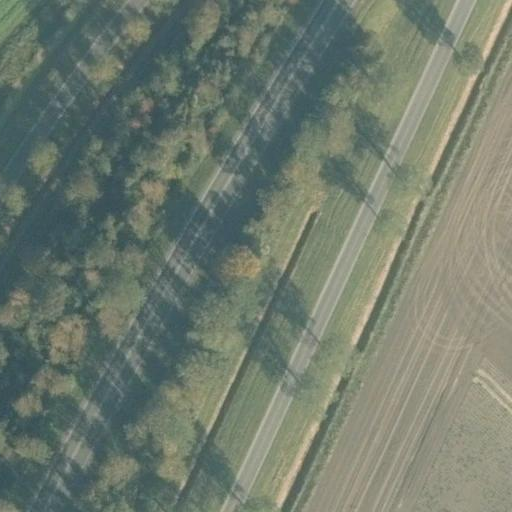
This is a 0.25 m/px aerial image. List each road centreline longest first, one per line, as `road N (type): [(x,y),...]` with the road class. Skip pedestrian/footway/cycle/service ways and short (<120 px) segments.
road 1 (trunk): [(42,511),(147,320),(342,0)]
road 2 (trunk): [(232,511),(472,0)]
road 3 (trunk): [(141,0),(0,193)]
